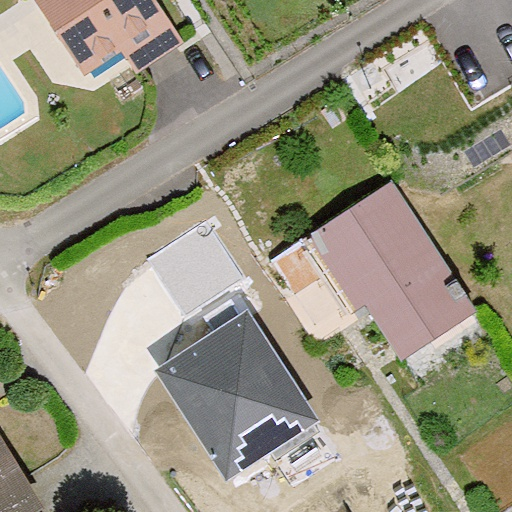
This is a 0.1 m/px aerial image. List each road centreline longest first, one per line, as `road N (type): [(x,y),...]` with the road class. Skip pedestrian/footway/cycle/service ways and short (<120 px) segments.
road 1 (residential): [(0,251),(420,0)]
road 2 (residential): [(0,278),(175,511)]
